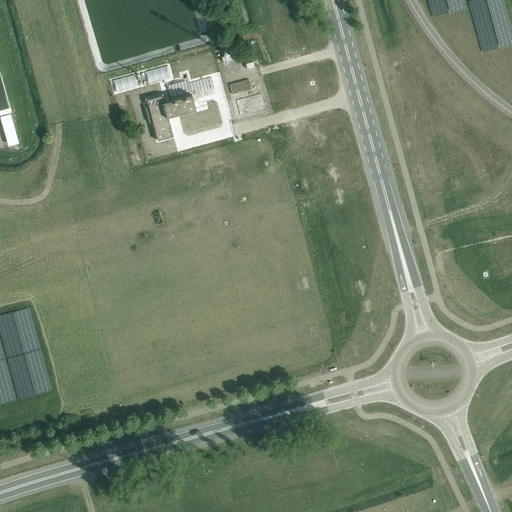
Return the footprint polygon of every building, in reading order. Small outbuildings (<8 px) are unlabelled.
[(224,62),(233,60),(232,54),(222,56),(224,62)] [(137,73),(112,80),(115,93),(140,86),(140,84),(144,82),(145,85),(171,78),(170,77),(172,76),(171,73),(169,73),(167,65),(142,72),(142,74),(137,76),(137,73)] [(0,108),(10,106),(0,68),(0,108)] [(199,86),(218,84),(216,73),(198,75),(199,86)] [(196,110),(193,99),(191,94),(164,102),(163,97),(148,101),(149,106),(146,107),(150,122),(153,121),(158,139),(174,135),(169,117),(196,110)]
